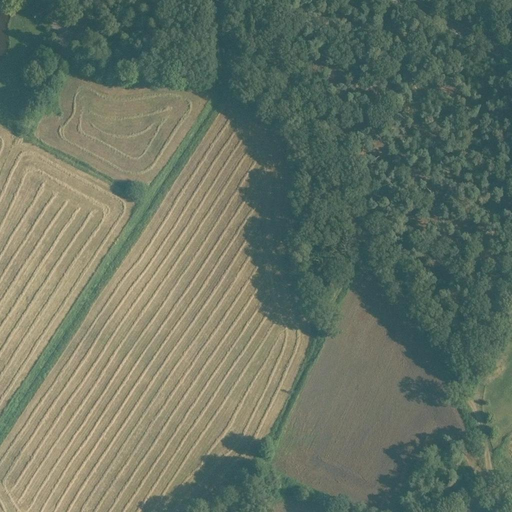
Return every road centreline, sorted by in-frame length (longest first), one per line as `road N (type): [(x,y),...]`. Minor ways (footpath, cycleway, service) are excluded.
road 1 (track): [(269,0),(295,111),(319,163),(477,415),(503,511)]
road 2 (unclassified): [(511,60),(400,0)]
